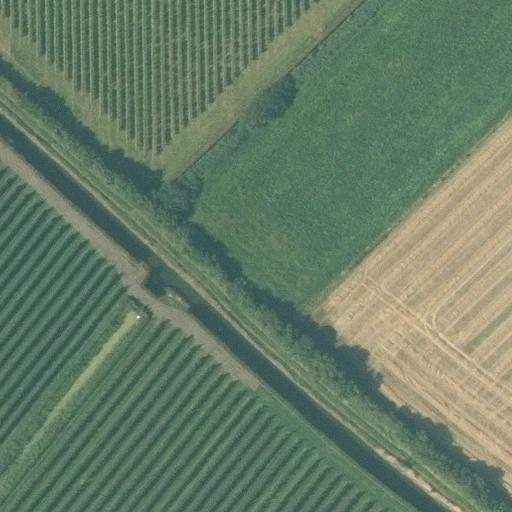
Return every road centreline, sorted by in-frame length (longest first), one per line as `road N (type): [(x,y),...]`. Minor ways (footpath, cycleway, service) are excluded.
road 1 (track): [(124,210),(477,511)]
road 2 (track): [(0,44),(149,183),(124,210)]
road 3 (track): [(0,96),(124,210)]
